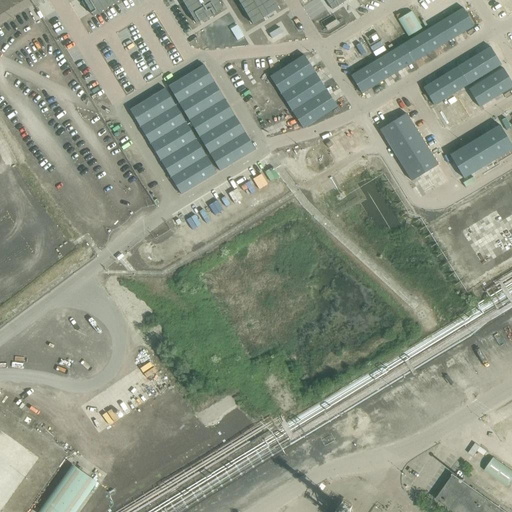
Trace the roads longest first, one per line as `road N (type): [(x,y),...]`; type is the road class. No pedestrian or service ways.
road 1 (unknown): [(0,371),(87,386),(111,369),(118,336),(105,307),(85,296),(54,297)]
road 2 (unknown): [(121,245),(6,62)]
road 3 (unknown): [(410,80),(432,123),(446,126),(511,93)]
road 4 (unknown): [(6,62),(119,108)]
